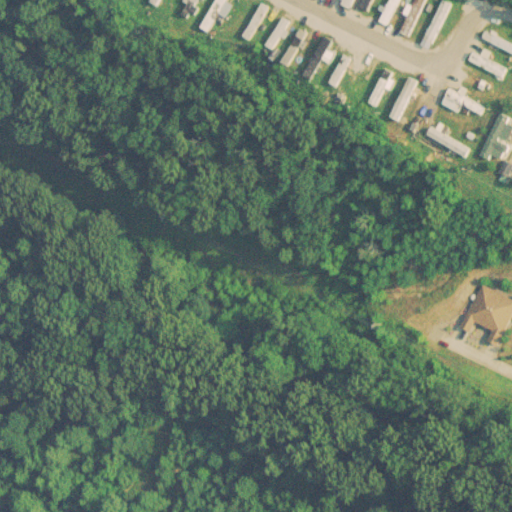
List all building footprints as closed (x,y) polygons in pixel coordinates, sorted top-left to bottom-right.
[(366,0),(363,7),(372,12),(378,0),(366,0)] [(404,0),(394,0),(385,21),(393,25),(404,0)] [(416,0),(406,33),(418,37),(429,0),(416,0)] [(457,4),(449,0),(447,0),(425,43),(435,48),(457,4)] [(274,7),(267,3),(250,35),(257,39),(274,7)] [(288,61),(296,66),(312,32),(304,28),(288,61)] [(511,68),(479,51),(475,60),(508,76),(511,68)] [(352,88),(360,93),(378,61),(370,57),(352,88)] [(384,105),(397,72),(389,69),(376,102),(384,105)] [(465,77),(491,91),(494,85),(469,71),(465,77)] [(419,79),(410,76),(397,115),(405,118),(419,79)] [(452,97),(485,114),(490,105),(457,87),(452,97)] [(485,152),(503,162),(511,145),(511,116),(505,113),(485,152)] [(433,132),(468,157),(473,150),(438,125),(433,132)]
